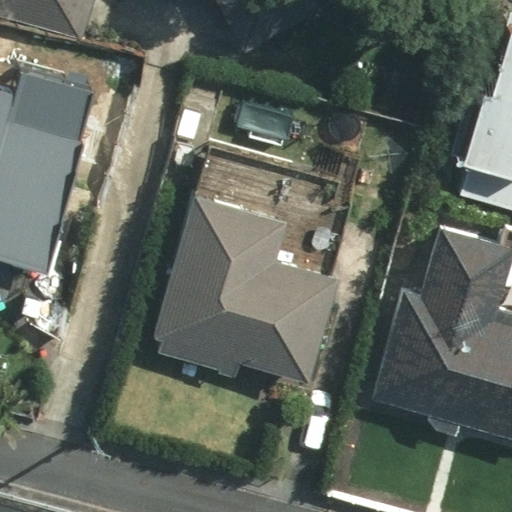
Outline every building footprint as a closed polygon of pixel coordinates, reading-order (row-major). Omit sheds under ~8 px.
[(0,0),(0,12),(77,35),(87,0),(0,0)] [(312,0),(247,0),(240,39),(302,52),(312,0)] [(511,35),(491,30),(474,89),(459,84),(437,159),(502,178),(511,143),(511,35)] [(0,261),(27,269),(65,138),(0,119),(0,261)] [(176,195),(135,336),(288,380),(317,280),(262,264),(273,223),(176,195)] [(401,291),(383,286),(353,392),(511,437),(511,322),(471,311),(491,243),(421,224),(401,291)]
